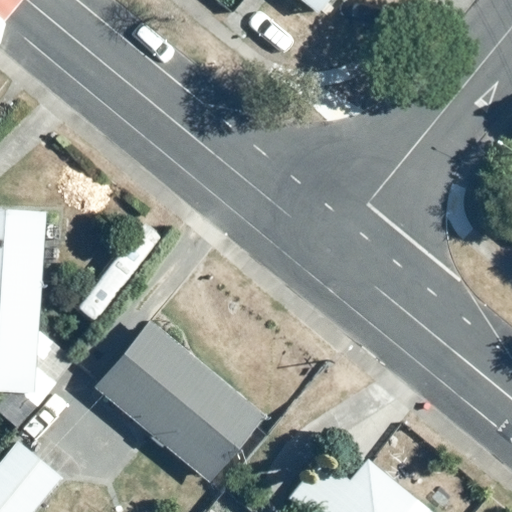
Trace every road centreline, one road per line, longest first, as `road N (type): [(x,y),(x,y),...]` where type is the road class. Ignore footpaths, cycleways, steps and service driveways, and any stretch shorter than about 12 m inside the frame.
road 1 (residential): [(331,249),(24,0)]
road 2 (residential): [(511,27),(331,249)]
road 3 (residential): [(511,407),(331,249)]
